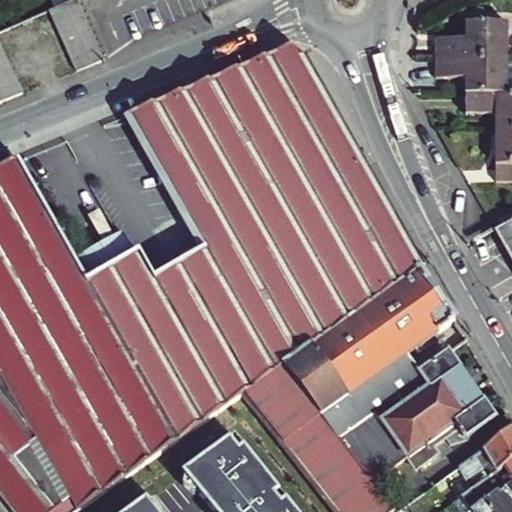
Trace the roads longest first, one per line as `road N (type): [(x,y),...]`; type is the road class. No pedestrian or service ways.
road 1 (residential): [(362,35),(410,185),(511,366)]
road 2 (residential): [(310,9),(0,135)]
